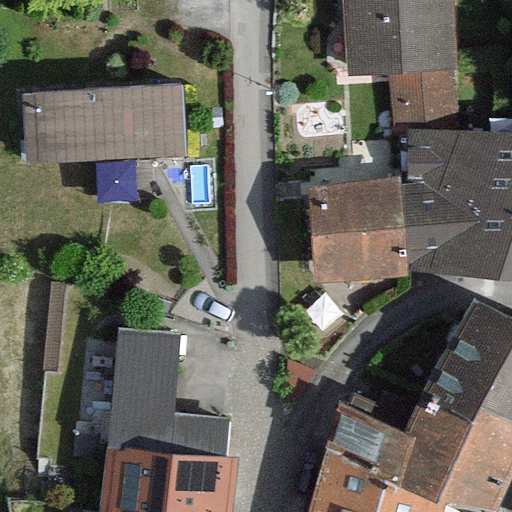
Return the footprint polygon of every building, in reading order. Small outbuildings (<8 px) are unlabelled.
[(459,0),(350,0),(353,72),(396,67),(406,167),(317,172),(320,274),(511,273),(511,122),(466,122),(459,0)] [(183,70),(25,78),(28,147),(186,141),(183,70)] [(317,440),(329,449),(312,511),(449,511),(455,494),(502,505),(511,484),(511,307),(477,293),(412,420),(338,392),(317,440)] [(181,324),(119,317),(108,436),(229,444),(229,408),(175,402),(181,324)] [(221,511),(229,444),(108,436),(100,498),(100,511),(221,511)]
